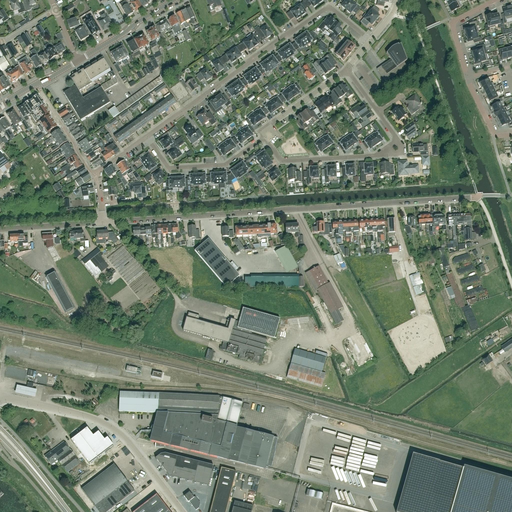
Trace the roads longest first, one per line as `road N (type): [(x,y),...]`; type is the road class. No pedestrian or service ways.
road 1 (residential): [(495,238),(476,196),(112,220)]
road 2 (residential): [(144,137),(327,7),(369,40)]
road 3 (residential): [(265,136),(280,160),(388,152),(395,136),(346,71)]
road 4 (unclassified): [(182,511),(110,428),(0,400)]
road 5 (residential): [(144,137),(166,167),(224,165),(265,136)]
